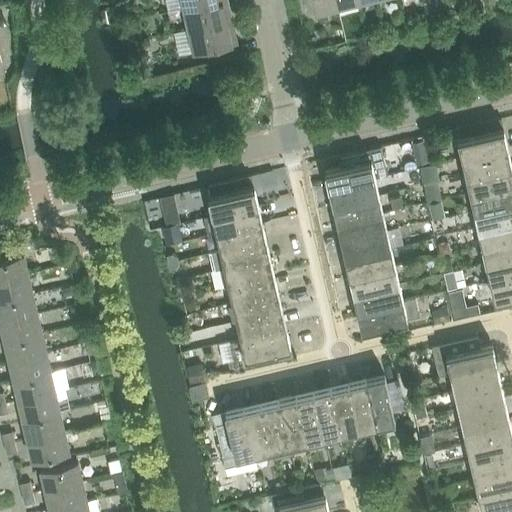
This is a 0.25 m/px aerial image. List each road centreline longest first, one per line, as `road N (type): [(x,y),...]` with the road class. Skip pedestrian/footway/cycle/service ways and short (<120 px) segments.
road 1 (tertiary): [(0,206),(292,140)]
road 2 (tertiary): [(292,140),(511,88)]
road 3 (residential): [(339,355),(292,140)]
road 4 (residential): [(339,355),(511,316)]
road 5 (residential): [(292,140),(259,0)]
